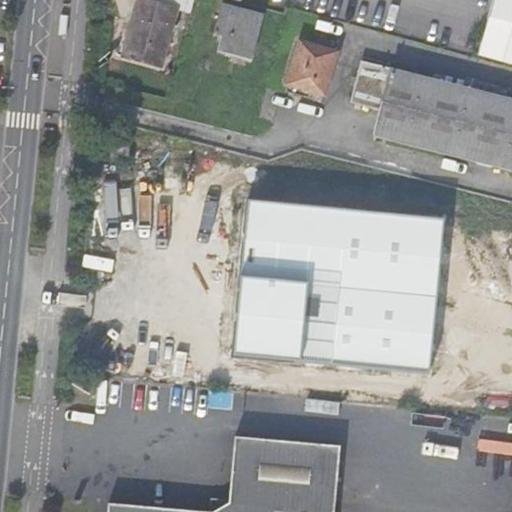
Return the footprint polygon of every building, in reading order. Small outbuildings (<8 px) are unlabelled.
[(138,0),(124,58),(162,67),(179,0),(138,0)] [(511,0),(492,0),(479,57),(511,64),(511,0)] [(250,58),(260,18),(218,6),(211,32),(223,36),(220,51),(250,58)] [(297,45),(286,87),(287,87),(309,93),(324,97),(335,55),(297,45)] [(511,173),(511,102),(504,101),(483,95),(360,65),(350,104),(378,111),(374,137),(511,173)] [(506,90),(485,85),(483,95),(504,101),(506,90)] [(285,95),(307,100),(309,93),(287,87),(285,95)] [(200,153),(166,150),(167,136),(154,136),(153,151),(136,151),(135,180),(156,181),(157,176),(160,175),(162,177),(193,179),(193,171),(215,173),(215,163),(200,163),(200,153)] [(113,156),(129,158),(130,139),(113,138),(113,156)] [(303,183),(290,188),(271,271),(511,327),(511,232),(458,220),(462,203),(370,182),(367,197),(317,186),(303,183)] [(324,389),(333,350),(292,341),(283,380),(324,389)] [(402,398),(435,405),(444,367),(411,360),(402,398)] [(334,511),(340,444),(234,435),(231,501),(214,511),(110,503),(109,511),(334,511)]
